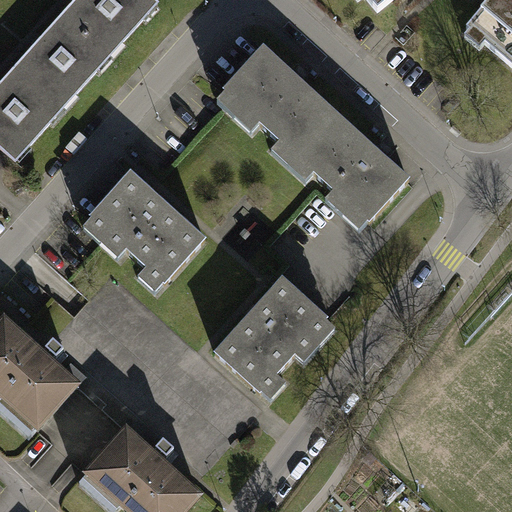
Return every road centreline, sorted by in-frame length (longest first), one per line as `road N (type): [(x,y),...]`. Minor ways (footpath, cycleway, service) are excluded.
road 1 (residential): [(492,196),(249,511)]
road 2 (residential): [(0,258),(232,0)]
road 3 (residential): [(270,0),(492,196)]
